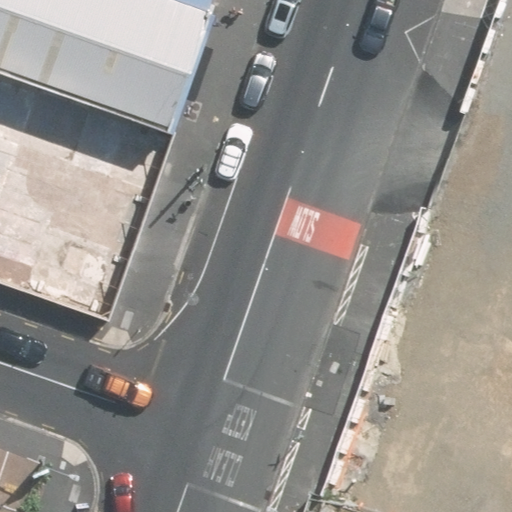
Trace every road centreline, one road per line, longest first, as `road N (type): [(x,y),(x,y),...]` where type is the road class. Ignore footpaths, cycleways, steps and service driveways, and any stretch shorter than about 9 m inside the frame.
road 1 (secondary): [(204,429),(357,0)]
road 2 (residential): [(0,358),(204,429)]
